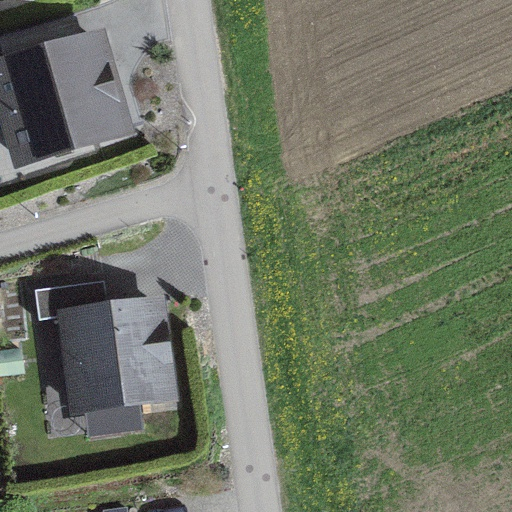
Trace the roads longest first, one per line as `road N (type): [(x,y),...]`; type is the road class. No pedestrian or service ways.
road 1 (residential): [(212,184),(259,511)]
road 2 (residential): [(212,184),(0,247)]
road 3 (residential): [(185,0),(212,184)]
